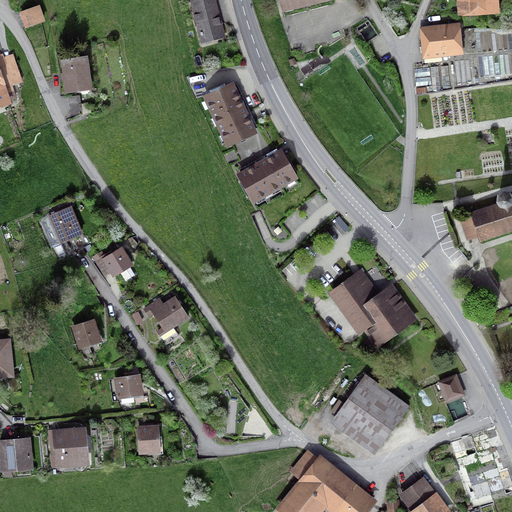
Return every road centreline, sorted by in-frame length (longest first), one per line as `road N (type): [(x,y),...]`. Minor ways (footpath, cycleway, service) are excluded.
road 1 (unclassified): [(298,438),(82,158),(0,10)]
road 2 (unclassified): [(86,261),(208,447),(298,438)]
road 3 (secondary): [(240,0),(266,75),(299,135),(394,245)]
road 4 (unclassified): [(505,411),(364,464),(298,438)]
road 5 (secondary): [(394,245),(444,303),(505,411)]
road 6 (residential): [(394,245),(412,145),(403,52)]
